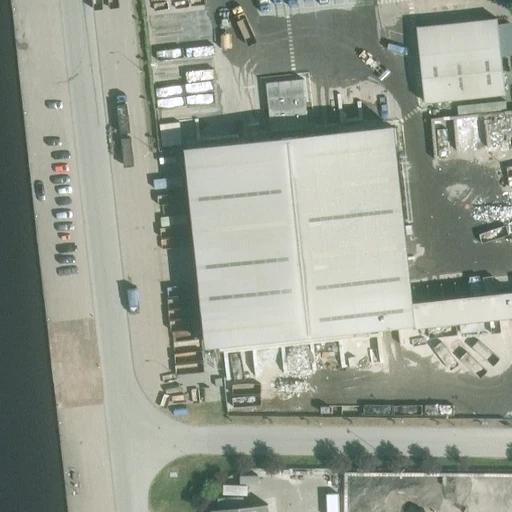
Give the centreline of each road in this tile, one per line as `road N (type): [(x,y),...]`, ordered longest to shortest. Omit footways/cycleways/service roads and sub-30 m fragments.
road 1 (unclassified): [(129,438),(76,0)]
road 2 (unclassified): [(511,443),(129,438)]
road 3 (unknown): [(361,33),(402,90),(432,212),(473,275)]
road 4 (unknown): [(249,37),(262,127),(272,143),(297,150),(321,138),(326,118),(321,38)]
